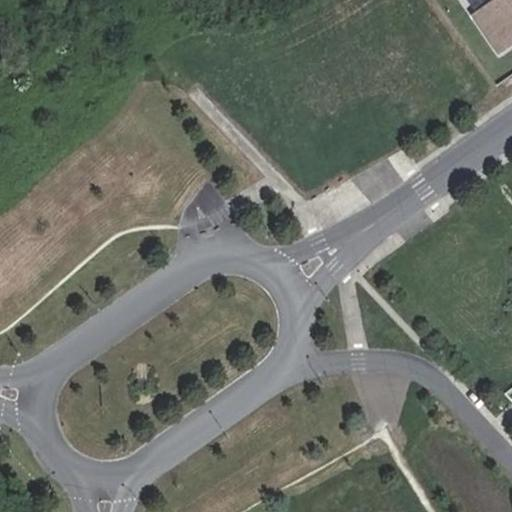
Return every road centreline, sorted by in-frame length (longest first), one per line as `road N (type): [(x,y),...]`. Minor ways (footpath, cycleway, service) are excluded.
road 1 (tertiary): [(290,280),(253,256),(202,260),(56,364),(35,396)]
road 2 (tertiary): [(290,280),(511,124)]
road 3 (residential): [(294,353),(312,361),(372,360),(434,378),(511,460)]
road 4 (tertiary): [(110,483),(142,470),(294,353)]
road 5 (tertiary): [(35,396),(38,431),(64,467),(110,483)]
